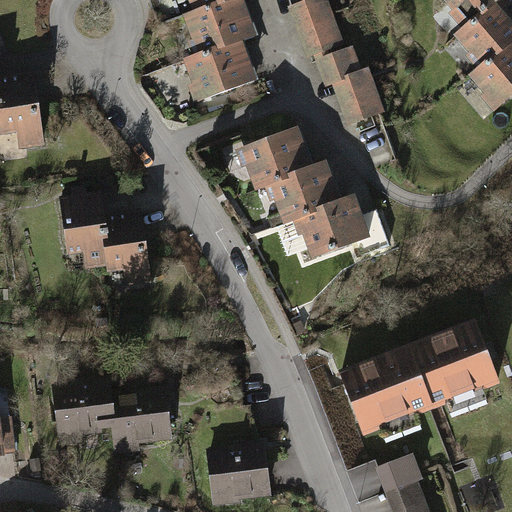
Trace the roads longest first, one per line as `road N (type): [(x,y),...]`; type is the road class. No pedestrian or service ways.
road 1 (residential): [(335,511),(249,308),(107,76),(94,18)]
road 2 (unknown): [(267,346),(74,370)]
road 3 (residential): [(128,511),(52,495),(0,494)]
